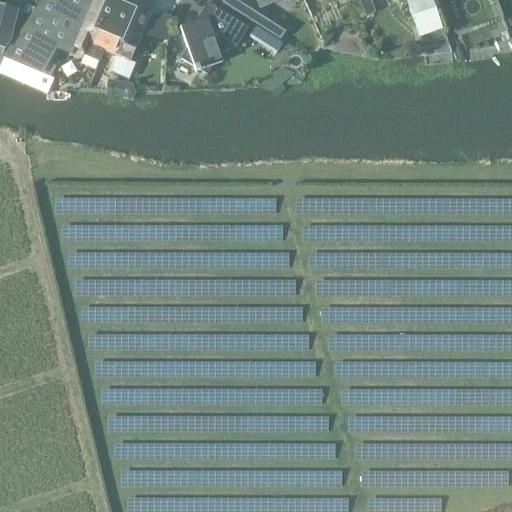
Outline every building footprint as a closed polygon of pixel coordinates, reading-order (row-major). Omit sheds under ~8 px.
[(129,61),(155,1),(153,0),(42,0),(2,58),(41,75),(57,48),(74,58),(77,51),(83,53),(87,43),(129,61)] [(256,24),(263,13),(264,12),(244,0),(222,0),(221,2),(256,24)] [(432,0),(406,0),(419,35),(442,27),(432,0)] [(207,3),(200,14),(198,16),(200,20),(179,28),(186,48),(180,59),(193,67),(195,71),(199,70),(206,76),(212,67),(222,64),(217,49),(220,48),(222,52),(236,47),(248,28),(207,3)] [(0,47),(4,48),(10,38),(17,10),(0,5),(0,47)] [(255,27),(248,38),(275,54),(282,43),(255,27)] [(173,75),(174,67),(165,66),(162,88),(176,89),(177,76),(173,75)]
